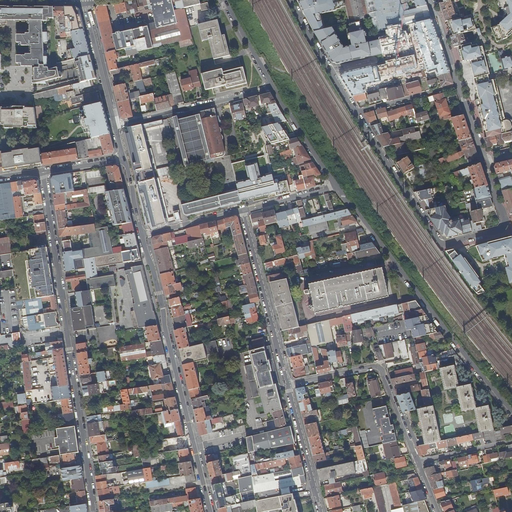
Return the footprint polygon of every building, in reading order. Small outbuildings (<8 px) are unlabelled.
[(126,2),(114,4),(117,14),(126,12),(127,13),(128,13),(128,14),(138,12),(135,0),(126,2)] [(171,0),(142,0),(145,10),(146,10),(152,9),(156,23),(157,29),(177,23),(171,0)] [(192,39),(184,8),(182,0),(171,0),(177,23),(182,41),(192,39)] [(198,0),(182,0),(184,8),(199,5),(200,11),(209,9),(207,3),(200,4),(198,0)] [(297,0),(314,32),(324,30),(320,14),(336,10),(336,9),(341,8),(341,7),(346,6),(344,0),(297,0)] [(344,0),(346,6),(350,24),(359,22),(371,19),(404,11),(401,4),(399,0),(344,0)] [(455,14),(451,0),(442,3),(439,4),(445,21),(448,21),(457,19),(456,16),(458,15),(457,13),(455,14)] [(482,0),(462,0),(468,16),(486,11),(482,0)] [(482,0),(486,11),(488,15),(511,7),(511,6),(509,0),(482,0)] [(113,35),(106,5),(98,6),(95,11),(99,27),(105,53),(116,51),(125,48),(136,45),(138,52),(153,48),(148,26),(113,35)] [(427,6),(416,8),(409,10),(404,11),(371,19),(373,25),(377,32),(431,19),(427,6)] [(26,35),(17,35),(17,46),(30,46),(30,55),(26,55),(26,56),(16,56),(16,67),(32,67),(32,84),(46,84),(46,81),(62,78),(63,76),(62,74),(62,73),(61,72),(59,72),(58,68),(50,70),(49,68),(48,68),(48,57),(44,58),(44,42),(48,42),(48,33),(43,34),(43,22),(48,21),(48,19),(55,18),(54,17),(54,7),(48,7),(13,7),(4,7),(5,25),(7,24),(7,21),(13,21),(30,21),(30,34),(26,34),(26,35)] [(61,7),(54,7),(54,17),(60,16),(60,20),(59,20),(59,23),(60,23),(61,38),(66,37),(66,34),(65,7),(61,7)] [(76,8),(65,7),(66,34),(84,29),(82,21),(79,10),(76,8)] [(511,59),(511,57),(507,46),(503,36),(511,33),(511,7),(488,15),(492,26),(497,37),(509,66),(508,70),(511,68),(511,59)] [(492,26),(488,15),(486,11),(468,16),(457,19),(448,21),(453,36),(463,33),(472,31),(492,26)] [(217,21),(198,25),(201,41),(208,39),(213,59),(229,56),(224,35),(221,36),(217,21)] [(324,30),(314,32),(325,50),(326,50),(328,54),(327,54),(332,62),(337,64),(361,58),(364,57),(364,58),(372,56),(372,55),(374,55),(382,54),(379,40),(366,43),(364,37),(366,36),(359,22),(350,24),(327,29),(324,30)] [(148,25),(148,26),(153,48),(180,41),(182,41),(177,23),(157,29),(156,23),(148,25)] [(482,41),(497,37),(492,26),(472,31),(476,42),(482,41)] [(66,37),(67,39),(71,38),(72,38),(73,41),(73,42),(75,49),(67,51),(68,61),(74,59),(91,55),(88,44),(84,29),(66,34),(66,37)] [(466,43),(463,33),(453,36),(450,37),(454,47),(456,47),(459,46),(469,44),(469,42),(466,43)] [(511,33),(503,36),(507,46),(511,44),(511,33)] [(509,66),(497,37),(482,41),(495,73),(508,70),(509,66)] [(192,39),(182,41),(180,41),(182,46),(194,43),(193,38),(192,39)] [(495,73),(482,41),(476,42),(469,44),(459,46),(463,61),(466,60),(467,62),(470,61),(471,66),(475,68),(477,77),(488,75),(495,73)] [(138,53),(138,52),(136,45),(125,48),(127,56),(138,53)] [(116,51),(105,53),(108,62),(110,71),(122,68),(122,66),(117,67),(116,61),(118,61),(116,51)] [(74,59),(80,83),(92,80),(96,79),(93,67),(91,55),(74,59)] [(122,68),(110,71),(111,77),(130,73),(130,70),(131,70),(134,82),(136,82),(142,80),(140,69),(156,65),(155,61),(122,68)] [(222,70),(202,74),(206,90),(225,85),(226,89),(246,84),(243,68),(222,73),(222,70)] [(197,70),(189,72),(191,78),(193,88),(201,86),(197,70)] [(183,102),(175,72),(166,75),(171,94),(157,98),(156,93),(153,94),(155,101),(157,111),(169,108),(178,106),(177,104),(183,102)] [(453,84),(449,72),(438,75),(441,87),(453,84)] [(477,77),(476,78),(477,81),(478,84),(476,85),(479,99),(476,99),(475,101),(483,126),(484,126),(487,138),(495,136),(497,135),(506,133),(511,131),(511,120),(509,118),(506,118),(505,118),(496,79),(490,81),(489,78),(488,75),(477,77)] [(193,88),(191,78),(181,81),(184,91),(194,89),(193,88)] [(429,79),(430,80),(427,81),(430,90),(437,88),(435,78),(429,79)] [(48,89),(77,83),(76,79),(47,85),(48,89)] [(80,83),(32,95),(33,101),(54,96),(55,102),(71,98),(83,95),(81,89),(91,86),(94,85),(92,80),(80,83)] [(143,80),(142,80),(136,82),(138,92),(128,94),(128,93),(130,92),(128,87),(126,88),(125,84),(114,87),(116,96),(118,103),(132,99),(139,98),(146,96),(144,86),(143,80)] [(418,80),(417,81),(407,84),(410,95),(421,92),(418,80)] [(387,90),(389,101),(404,97),(401,85),(401,84),(399,85),(399,87),(387,90)] [(379,93),(381,99),(387,98),(385,88),(378,90),(379,93)] [(369,102),(381,99),(379,93),(378,90),(372,91),(369,92),(370,95),(367,95),(369,102)] [(99,103),(96,92),(83,95),(71,98),(72,105),(81,103),(81,105),(85,104),(86,107),(99,103)] [(271,104),(276,103),(273,98),(270,93),(260,95),(262,105),(263,104),(270,102),(271,104)] [(367,99),(365,93),(353,96),(356,102),(367,99)] [(433,96),(437,110),(448,106),(444,93),(433,96)] [(155,101),(153,94),(146,96),(139,98),(141,104),(155,101)] [(249,108),(262,105),(260,95),(253,97),(248,99),(244,100),(245,106),(245,107),(249,106),(249,108)] [(129,118),(133,117),(130,106),(133,105),(132,99),(118,103),(120,110),(121,117),(124,119),(129,118)] [(104,109),(102,103),(99,103),(86,107),(84,107),(86,114),(81,115),(87,140),(110,134),(108,127),(105,114),(104,109)] [(272,112),(279,109),(277,105),(276,103),(271,104),(269,105),(270,107),(272,112)] [(230,107),(233,120),(246,117),(243,104),(230,107)] [(405,107),(408,115),(408,116),(411,115),(412,116),(414,116),(414,114),(415,114),(412,105),(405,107)] [(437,110),(441,121),(449,119),(452,118),(448,106),(437,110)] [(399,118),(408,115),(405,107),(397,109),(399,118)] [(2,108),(2,124),(2,125),(5,125),(5,126),(32,127),(32,126),(37,126),(36,121),(36,119),(34,108),(2,108)] [(199,112),(211,159),(222,156),(224,155),(225,154),(225,153),(225,152),(225,151),(214,108),(210,109),(199,112)] [(386,108),(376,110),(379,119),(388,116),(387,112),(386,108)] [(271,124),(272,124),(279,122),(286,120),(283,114),(279,109),(272,112),(269,113),(268,114),(269,118),(266,118),(267,125),(271,124)] [(397,109),(387,112),(388,116),(390,121),(399,118),(397,109)] [(377,120),(374,111),(364,113),(364,115),(370,124),(372,123),(372,122),(377,120)] [(417,123),(430,119),(428,113),(427,111),(415,115),(417,123)] [(193,164),(211,159),(199,112),(193,113),(194,116),(182,119),(193,164)] [(452,120),(455,130),(467,127),(463,115),(452,118),(449,119),(449,121),(452,120)] [(175,116),(173,117),(185,166),(193,164),(182,119),(178,120),(177,116),(175,116)] [(154,226),(167,223),(166,219),(165,219),(164,216),(164,213),(143,129),(148,128),(150,137),(166,133),(163,120),(129,128),(130,132),(126,133),(135,173),(137,173),(138,173),(139,177),(137,177),(137,178),(137,179),(139,183),(138,184),(148,223),(152,222),(154,226)] [(271,124),(267,125),(261,127),(271,144),(289,140),(290,139),(279,122),(272,124),(271,124)] [(380,124),(371,126),(377,136),(383,134),(380,124)] [(424,124),(418,126),(414,127),(417,139),(421,138),(419,129),(425,128),(424,124)] [(383,134),(377,136),(384,147),(394,144),(406,142),(417,139),(414,127),(413,127),(411,127),(403,129),(405,140),(403,140),(403,137),(392,140),(388,133),(383,134)] [(459,139),(459,141),(471,138),(467,127),(455,130),(458,138),(457,138),(457,140),(459,139)] [(505,141),(508,141),(506,133),(497,135),(499,144),(504,143),(503,141),(505,140),(505,141)] [(114,151),(110,134),(87,140),(75,143),(76,149),(78,160),(100,156),(112,154),(114,151)] [(496,143),(495,136),(487,138),(485,138),(487,147),(493,146),(492,144),(494,143),(494,144),(496,143)] [(290,139),(289,140),(291,149),(291,148),(294,148),(302,145),(299,142),(297,138),(290,139)] [(463,151),(474,147),(471,138),(459,141),(463,151)] [(394,144),(397,156),(409,153),(406,142),(394,144)] [(304,150),(302,145),(294,148),(296,156),(307,154),(304,150)] [(432,161),(439,159),(435,146),(431,147),(428,148),(432,161)] [(477,156),(474,147),(463,151),(439,159),(441,165),(460,159),(460,158),(461,158),(460,157),(462,157),(464,154),(465,154),(468,163),(472,161),(471,159),(477,156)] [(67,162),(78,160),(76,149),(41,155),(43,166),(50,164),(67,162)] [(8,152),(8,153),(8,155),(1,156),(3,172),(22,169),(25,168),(23,150),(18,150),(14,151),(8,152)] [(31,151),(31,150),(23,150),(25,168),(36,167),(43,166),(41,155),(41,150),(40,150),(31,151)] [(309,157),(307,154),(296,156),(298,164),(303,163),(311,161),(309,157)] [(397,164),(404,175),(414,168),(407,157),(397,164)] [(173,166),(171,159),(160,162),(163,169),(173,166)] [(511,171),(511,159),(496,164),(494,167),(497,174),(510,170),(511,172),(511,171)] [(257,162),(245,165),(249,180),(236,184),(238,191),(241,202),(275,194),(276,197),(291,193),(287,181),(275,184),(272,174),(261,177),(257,162)] [(301,171),(316,167),(314,165),(312,162),(304,165),(299,166),(301,171)] [(474,183),(475,188),(487,185),(484,174),(480,163),(459,170),(460,172),(459,172),(460,177),(471,174),(472,178),(471,179),(471,180),(470,180),(471,184),(474,183)] [(113,191),(124,189),(121,178),(119,168),(116,166),(107,167),(113,191)] [(316,177),(320,174),(316,167),(301,171),(302,177),(314,174),(316,177)] [(100,170),(84,173),(85,179),(101,176),(100,170)] [(297,191),(305,188),(303,179),(302,177),(301,171),(298,172),(300,179),(293,181),(294,186),(296,186),(297,191)] [(54,176),(51,179),(54,195),(75,192),(72,173),(54,176)] [(503,191),(511,188),(511,176),(511,177),(511,175),(504,178),(498,179),(500,185),(503,191)] [(315,186),(321,185),(321,182),(315,184),(313,177),(303,179),(305,188),(315,186)] [(37,208),(43,207),(43,204),(39,181),(36,179),(11,183),(17,218),(23,217),(20,198),(22,198),(21,196),(17,197),(17,191),(19,191),(19,190),(25,189),(26,196),(34,194),(37,208)] [(0,220),(17,218),(11,183),(0,184),(0,220)] [(106,192),(107,192),(106,185),(87,189),(87,190),(88,195),(106,192)] [(511,188),(503,191),(506,203),(510,214),(511,213),(511,188)] [(126,196),(124,189),(113,191),(107,192),(110,201),(108,202),(112,217),(114,216),(116,225),(122,224),(132,222),(132,221),(131,217),(129,211),(126,196)] [(54,195),(55,205),(56,211),(66,210),(91,206),(88,195),(87,190),(75,192),(54,195)] [(229,205),(241,202),(238,191),(236,191),(226,194),(229,205)] [(336,218),(334,212),(328,193),(324,194),(328,209),(330,210),(331,213),(327,214),(326,211),(322,212),(325,221),(326,221),(336,218)] [(217,208),(229,205),(226,194),(214,197),(217,208)] [(210,210),(217,208),(214,197),(202,200),(205,211),(210,210)] [(428,199),(419,201),(426,210),(429,210),(435,208),(433,203),(435,203),(435,201),(433,202),(432,198),(428,199)] [(444,206),(465,201),(464,198),(452,200),(449,200),(443,202),(438,205),(439,207),(444,206)] [(490,198),(480,201),(476,202),(478,210),(471,212),(474,224),(476,223),(483,221),(480,209),(493,206),(490,198)] [(185,216),(205,211),(202,200),(185,204),(182,205),(184,213),(185,216)] [(301,200),(296,201),(298,208),(300,217),(305,216),(301,200)] [(284,204),(280,205),(282,212),(276,214),(277,221),(279,228),(290,225),(289,221),(286,211),(284,204)] [(446,211),(444,206),(439,207),(435,208),(429,210),(430,214),(429,215),(438,230),(440,229),(443,234),(448,235),(450,235),(450,233),(452,233),(454,237),(464,235),(463,233),(468,232),(468,233),(473,232),(471,227),(469,220),(465,221),(464,220),(464,219),(460,220),(459,219),(452,220),(446,211)] [(298,208),(286,211),(289,221),(293,220),(294,222),(297,221),(296,219),(300,217),(298,208)] [(351,214),(347,209),(334,212),(336,218),(340,217),(351,214)] [(66,210),(56,211),(57,216),(57,220),(67,219),(66,210)] [(275,210),(263,213),(266,224),(277,221),(276,214),(275,210)] [(167,223),(180,220),(179,214),(179,212),(164,216),(165,219),(166,219),(167,223)] [(263,213),(263,212),(258,213),(251,215),(254,226),(260,224),(261,231),(261,232),(261,235),(268,234),(266,224),(263,213)] [(325,221),(322,212),(318,213),(318,214),(319,216),(316,217),(312,218),(314,224),(325,221)] [(35,224),(45,222),(45,218),(44,214),(34,216),(35,224)] [(356,222),(351,214),(340,217),(342,225),(356,222)] [(235,217),(224,219),(227,230),(229,229),(228,227),(231,227),(234,236),(242,234),(240,225),(238,219),(235,217)] [(312,218),(301,221),(303,226),(308,225),(314,224),(312,218)] [(58,224),(59,229),(68,228),(67,219),(57,220),(58,224)] [(222,220),(216,221),(218,230),(222,229),(223,232),(225,231),(226,233),(228,232),(227,230),(224,219),(222,220)] [(211,222),(208,223),(210,232),(214,231),(215,235),(219,234),(218,230),(216,221),(211,222)] [(328,229),(326,221),(325,221),(314,224),(308,225),(310,234),(328,229)] [(37,232),(47,230),(46,227),(45,222),(35,224),(37,232)] [(125,235),(135,233),(134,231),(134,228),(132,222),(122,224),(122,226),(120,226),(120,229),(123,228),(124,234),(125,235)] [(204,224),(200,225),(202,234),(210,232),(208,223),(204,224)] [(96,229),(94,224),(90,225),(68,228),(59,229),(60,237),(88,233),(92,232),(96,232),(96,229)] [(173,238),(172,232),(154,237),(152,240),(155,251),(176,245),(188,242),(204,239),(202,234),(200,225),(185,229),(186,235),(173,238)] [(78,269),(84,268),(83,259),(113,254),(112,248),(111,243),(110,237),(108,226),(96,229),(96,232),(92,232),(95,247),(91,248),(90,243),(76,245),(77,250),(72,251),(71,246),(73,246),(73,245),(71,245),(70,240),(62,242),(62,246),(63,252),(62,253),(63,256),(65,272),(78,269)] [(450,238),(454,237),(452,233),(450,233),(450,235),(448,235),(443,234),(440,229),(438,230),(442,235),(450,238)] [(39,241),(48,240),(47,230),(37,232),(39,241)] [(346,243),(357,240),(355,232),(344,235),(346,243)] [(113,254),(139,249),(137,242),(135,233),(125,235),(119,236),(121,244),(125,243),(126,246),(112,248),(113,254)] [(244,242),(242,234),(234,236),(236,243),(234,244),(234,247),(236,246),(239,255),(247,253),(244,242)] [(261,235),(259,236),(261,245),(267,244),(266,239),(269,238),(268,234),(261,235)] [(286,251),(281,234),(276,236),(278,244),(272,245),(273,250),(276,249),(277,254),(286,251)] [(511,236),(505,238),(504,239),(504,241),(498,242),(498,240),(476,246),(483,260),(504,255),(508,268),(509,271),(507,271),(510,283),(511,282),(511,236)] [(0,255),(12,254),(10,237),(0,238),(0,255)] [(204,239),(188,242),(189,245),(188,245),(188,248),(190,248),(197,246),(198,247),(199,247),(199,246),(205,244),(204,239)] [(359,248),(357,240),(346,243),(348,251),(359,248)] [(176,245),(155,251),(161,275),(174,272),(174,271),(170,255),(171,255),(171,253),(172,253),(171,250),(177,249),(176,245)] [(309,246),(308,245),(296,248),(298,255),(299,258),(305,256),(304,253),(310,252),(310,251),(309,246)] [(40,298),(54,296),(47,252),(50,252),(49,247),(33,250),(34,257),(31,257),(32,261),(30,261),(32,273),(31,273),(30,274),(30,276),(31,277),(32,277),(33,277),(34,289),(36,288),(37,292),(39,292),(40,298)] [(367,249),(347,254),(348,258),(354,257),(355,259),(380,253),(375,247),(367,249)] [(90,290),(107,287),(115,286),(114,276),(95,279),(95,277),(97,276),(96,267),(132,261),(132,262),(141,260),(140,257),(139,252),(139,249),(113,254),(83,259),(84,268),(86,279),(87,281),(87,283),(88,290),(89,290),(90,290)] [(455,251),(454,252),(452,249),(446,251),(474,290),(478,294),(485,292),(478,283),(481,282),(478,278),(479,277),(471,266),(469,267),(468,264),(469,263),(465,258),(464,259),(461,255),(459,256),(455,251)] [(248,258),(247,253),(239,255),(240,259),(241,265),(250,263),(248,258)] [(275,260),(274,261),(275,264),(278,263),(278,265),(287,263),(286,259),(288,259),(294,257),(295,262),(292,263),(293,266),(296,266),(301,264),(299,258),(298,255),(287,257),(278,260),(275,260)] [(251,267),(250,263),(241,265),(244,275),(252,273),(251,267)] [(144,272),(143,265),(126,268),(127,270),(125,271),(126,275),(128,275),(135,303),(133,304),(134,311),(130,312),(133,328),(138,327),(139,329),(140,328),(144,328),(145,327),(157,325),(156,319),(154,311),(153,309),(152,304),(144,272)] [(382,267),(309,284),(315,312),(316,316),(383,301),(382,297),(388,296),(382,267)] [(86,279),(84,268),(78,269),(80,275),(68,278),(67,275),(66,275),(67,282),(71,281),(73,290),(82,289),(81,287),(80,287),(79,280),(86,279)] [(174,272),(161,275),(164,287),(176,284),(174,272)] [(253,278),(252,273),(244,275),(246,285),(255,282),(253,278)] [(270,282),(282,279),(280,274),(268,276),(269,278),(270,282)] [(298,320),(287,278),(282,279),(270,282),(275,303),(277,311),(277,310),(282,330),(288,329),(299,327),(298,320)] [(256,287),(255,282),(246,285),(248,292),(249,294),(257,292),(256,287)] [(176,284),(164,287),(165,291),(166,296),(176,293),(175,288),(176,288),(176,289),(178,290),(182,289),(181,283),(176,284)] [(248,292),(246,285),(239,286),(241,294),(248,292)] [(75,292),(77,307),(82,307),(89,306),(92,305),(89,290),(88,290),(83,291),(75,292)] [(258,297),(257,292),(249,294),(251,304),(254,303),(260,301),(258,297)] [(57,311),(58,311),(58,307),(56,295),(54,296),(40,298),(39,298),(41,312),(43,313),(44,313),(42,301),(51,300),(52,305),(50,306),(50,308),(47,309),(47,313),(50,312),(57,311)] [(170,300),(172,309),(182,306),(180,299),(182,298),(181,297),(170,300)] [(29,331),(59,326),(59,322),(57,322),(56,320),(51,320),(50,312),(47,313),(44,313),(43,313),(41,312),(39,298),(38,298),(25,301),(26,309),(27,316),(24,316),(24,317),(23,318),(24,326),(25,326),(25,327),(29,326),(29,331)] [(421,308),(415,301),(342,317),(343,323),(343,325),(344,330),(345,332),(349,332),(352,331),(353,331),(352,323),(358,322),(359,324),(365,322),(364,321),(374,319),(374,320),(381,320),(380,317),(390,315),(390,317),(396,315),(396,314),(404,312),(405,315),(403,316),(404,320),(407,320),(426,315),(421,308)] [(254,303),(251,304),(243,306),(245,315),(256,312),(254,303)] [(172,309),(174,317),(190,314),(193,313),(192,310),(184,312),(184,310),(191,308),(190,304),(186,305),(187,306),(185,307),(183,308),(183,306),(182,306),(172,309)] [(95,328),(92,306),(71,309),(73,321),(74,331),(95,328)] [(57,322),(59,322),(58,319),(57,311),(50,312),(51,320),(56,320),(57,322)] [(259,320),(256,312),(245,315),(244,315),(245,317),(246,316),(248,323),(259,320)] [(177,330),(186,327),(193,326),(190,314),(174,317),(177,330)] [(426,315),(407,320),(409,330),(411,329),(413,329),(415,337),(422,336),(426,335),(434,333),(432,325),(432,323),(430,324),(428,324),(426,315)] [(219,326),(231,323),(230,319),(230,316),(218,319),(219,326)] [(343,323),(342,317),(329,320),(331,327),(334,327),(334,325),(343,323)] [(331,327),(329,320),(306,325),(308,331),(309,336),(310,340),(311,348),(316,348),(318,348),(317,345),(325,343),(326,346),(328,345),(328,343),(333,341),(331,327)] [(150,342),(161,340),(159,333),(157,325),(145,327),(146,331),(145,331),(146,333),(147,333),(147,335),(146,335),(146,337),(148,336),(149,342),(150,342)] [(308,331),(306,325),(299,327),(288,329),(290,340),(296,339),(296,338),(303,337),(302,332),(308,331)] [(177,340),(179,349),(190,346),(188,340),(189,340),(189,336),(187,337),(186,333),(188,333),(186,327),(177,330),(174,330),(177,340)] [(365,329),(368,337),(374,335),(373,332),(371,327),(365,329)] [(361,329),(353,331),(352,331),(354,342),(363,340),(361,329)] [(346,348),(348,347),(347,346),(345,335),(340,336),(340,335),(336,336),(338,347),(345,345),(346,348)] [(255,349),(265,346),(263,338),(252,341),(255,349)] [(153,356),(165,354),(164,351),(162,344),(161,340),(150,342),(151,347),(150,347),(150,349),(151,348),(152,354),(149,355),(149,354),(146,354),(147,357),(153,356)] [(180,355),(183,365),(194,362),(196,362),(207,359),(206,355),(219,352),(216,340),(190,346),(179,349),(180,355)] [(286,348),(288,357),(313,353),(311,348),(310,340),(307,340),(303,341),(304,344),(300,345),(300,347),(294,348),(294,346),(286,348)] [(397,341),(402,359),(408,357),(404,340),(397,341)] [(45,351),(64,348),(63,345),(63,341),(45,343),(46,349),(44,349),(45,351)] [(87,343),(76,344),(77,350),(77,353),(86,352),(88,352),(87,343)] [(122,361),(147,357),(146,354),(144,343),(119,347),(122,361)] [(386,356),(388,357),(393,356),(389,343),(378,345),(383,357),(386,356)] [(418,352),(426,350),(424,343),(415,345),(415,346),(416,352),(418,352)] [(379,361),(383,360),(383,357),(378,345),(378,344),(373,346),(379,361)] [(271,351),(269,345),(265,346),(255,349),(250,351),(253,364),(246,366),(254,397),(262,395),(266,413),(269,412),(272,411),(282,409),(276,384),(277,383),(277,384),(279,383),(279,385),(280,385),(279,382),(276,370),(274,361),(271,351)] [(413,365),(415,364),(419,363),(416,352),(415,346),(410,347),(413,365)] [(52,358),(65,356),(64,353),(64,348),(45,351),(43,351),(41,352),(37,352),(38,356),(54,353),(54,356),(52,356),(52,358)] [(324,373),(333,370),(332,365),(330,365),(328,356),(327,350),(322,349),(324,358),(325,358),(326,361),(324,361),(325,365),(320,366),(319,362),(318,362),(317,356),(318,356),(316,348),(311,348),(313,353),(314,358),(315,363),(317,374),(324,373)] [(432,354),(431,349),(426,350),(418,352),(419,358),(422,357),(430,355),(430,354),(432,354)] [(92,354),(91,351),(88,352),(86,352),(77,353),(79,367),(80,375),(90,373),(89,364),(90,364),(90,362),(92,362),(92,359),(88,359),(87,354),(92,354)] [(31,361),(30,354),(22,355),(22,358),(23,362),(30,361),(31,361)] [(160,364),(166,362),(166,359),(165,354),(153,356),(154,361),(149,363),(150,366),(160,364)] [(59,386),(69,384),(68,378),(67,371),(66,362),(65,356),(52,358),(48,358),(52,383),(58,382),(59,386)] [(431,358),(428,359),(428,360),(423,361),(423,362),(420,362),(420,363),(421,366),(423,365),(424,366),(435,363),(436,363),(436,360),(438,359),(437,357),(431,358)] [(307,365),(315,363),(314,358),(311,359),(311,362),(308,363),(307,362),(302,363),(301,359),(292,361),(294,369),(307,365)] [(26,391),(33,390),(30,361),(23,362),(24,376),(25,389),(26,391)] [(185,372),(189,390),(198,388),(200,387),(196,371),(197,370),(196,368),(195,368),(194,362),(183,365),(185,372)] [(421,366),(422,372),(424,371),(436,369),(435,363),(424,366),(423,365),(421,366)] [(153,379),(163,376),(160,364),(150,366),(153,379)] [(307,365),(294,369),(296,376),(309,372),(307,365)] [(458,386),(453,365),(439,368),(444,390),(456,387),(462,411),(474,409),(479,432),(482,432),(493,429),(488,405),(475,408),(470,384),(458,386)] [(396,378),(413,374),(412,368),(394,372),(396,378)] [(107,381),(105,371),(102,372),(96,373),(98,383),(107,381)] [(395,390),(397,395),(409,393),(421,390),(428,388),(424,371),(422,372),(419,372),(422,385),(420,385),(420,384),(395,390)] [(91,381),(90,373),(80,375),(81,381),(81,383),(91,381)] [(390,379),(392,384),(415,379),(414,377),(416,377),(417,375),(417,373),(413,374),(396,378),(390,379)] [(154,385),(171,382),(170,379),(170,375),(163,376),(153,379),(154,385)] [(353,376),(344,378),(346,386),(348,394),(349,397),(356,396),(353,382),(349,383),(348,380),(356,378),(355,376),(353,376)] [(344,378),(337,380),(339,388),(346,386),(344,378)] [(367,381),(372,398),(381,395),(379,388),(378,388),(375,379),(367,381)] [(321,394),(325,393),(326,395),(327,397),(331,396),(332,394),(331,391),(334,391),(332,381),(319,384),(320,387),(321,394)] [(168,396),(175,395),(173,390),(171,382),(154,385),(149,386),(151,390),(162,389),(163,390),(165,390),(165,391),(166,391),(168,396)] [(60,400),(71,398),(70,391),(69,384),(59,386),(58,386),(60,400)] [(83,391),(83,396),(100,394),(98,384),(88,385),(89,391),(83,391)] [(148,392),(147,386),(128,389),(128,395),(133,394),(134,394),(143,393),(143,392),(148,392)] [(306,393),(305,387),(296,389),(299,401),(309,399),(308,392),(306,393)] [(190,395),(191,400),(207,396),(206,393),(200,394),(198,388),(189,390),(190,395)] [(422,406),(423,408),(430,406),(429,403),(431,402),(428,388),(421,390),(424,406),(422,406)] [(124,404),(130,403),(128,395),(128,389),(122,390),(121,390),(124,404)] [(25,405),(27,405),(26,391),(18,392),(19,404),(25,403),(25,405)] [(400,405),(403,412),(415,409),(412,402),(411,402),(410,400),(411,400),(409,393),(397,395),(400,405)] [(348,394),(341,396),(336,397),(337,401),(338,405),(351,402),(350,399),(349,397),(348,394)] [(193,404),(194,409),(206,407),(204,399),(206,399),(209,399),(208,396),(207,396),(191,400),(193,404)] [(167,411),(178,410),(177,404),(176,400),(175,397),(165,399),(164,399),(165,401),(163,401),(164,406),(166,406),(167,411)] [(63,414),(73,412),(72,406),(71,398),(60,400),(60,402),(62,402),(63,414)] [(309,399),(299,401),(300,407),(302,413),(312,411),(309,399)] [(0,403),(1,409),(16,407),(15,401),(0,403)] [(28,412),(27,405),(25,405),(18,406),(19,414),(21,413),(22,413),(28,412)] [(195,416),(197,423),(212,419),(211,416),(206,417),(205,412),(210,411),(209,406),(206,407),(194,409),(195,416)] [(396,441),(397,441),(393,424),(391,425),(386,406),(374,409),(375,412),(376,417),(376,420),(377,424),(378,428),(379,428),(381,427),(382,432),(382,435),(384,440),(384,443),(396,441)] [(425,444),(436,442),(441,441),(433,406),(432,406),(430,406),(423,408),(417,409),(425,444)] [(138,416),(162,412),(162,408),(155,409),(155,411),(152,411),(151,409),(146,409),(137,410),(137,411),(131,412),(132,416),(133,417),(138,416)] [(284,417),(282,409),(272,411),(275,419),(284,417)] [(312,411),(302,413),(303,418),(305,426),(317,423),(322,422),(320,409),(317,410),(312,411)] [(178,437),(185,436),(184,431),(183,430),(180,417),(178,410),(167,411),(163,412),(167,426),(173,425),(175,431),(177,431),(178,437)] [(65,427),(75,426),(75,421),(74,420),(73,412),(63,414),(65,427)] [(97,422),(101,422),(100,415),(86,417),(87,420),(87,424),(97,422)] [(286,425),(284,417),(275,419),(277,427),(286,425)] [(199,429),(200,436),(212,433),(210,423),(217,421),(217,418),(212,419),(197,423),(199,429)] [(103,424),(102,421),(101,422),(97,422),(87,424),(89,432),(89,437),(99,435),(98,429),(102,429),(101,424),(103,424)] [(317,423),(305,426),(306,431),(308,437),(320,435),(317,423)] [(511,425),(507,426),(500,428),(503,440),(507,439),(506,435),(503,435),(503,433),(511,431),(511,425)] [(74,453),(79,452),(76,432),(75,426),(65,427),(57,429),(58,437),(55,438),(56,446),(59,446),(61,455),(74,453)] [(291,431),(290,426),(247,437),(247,438),(248,445),(249,453),(255,451),(294,444),(295,444),(291,431)] [(357,427),(341,430),(341,433),(345,432),(345,434),(347,433),(347,431),(353,430),(357,446),(362,445),(357,427)] [(480,445),(484,444),(482,432),(479,432),(456,437),(457,443),(479,438),(480,445)] [(366,433),(360,435),(363,448),(369,446),(366,433)] [(105,441),(104,435),(99,435),(89,437),(90,442),(90,444),(97,443),(105,441)] [(311,447),(313,455),(324,453),(320,435),(308,437),(311,447)] [(179,450),(188,449),(187,444),(185,436),(178,437),(163,439),(165,445),(176,444),(176,446),(165,448),(166,452),(179,450)] [(445,440),(447,446),(458,443),(457,443),(456,437),(445,440)] [(103,455),(109,454),(108,453),(107,453),(106,443),(109,444),(109,446),(112,445),(111,440),(106,441),(105,441),(97,443),(97,444),(98,456),(103,455)] [(436,442),(437,448),(447,446),(445,440),(441,441),(436,442)] [(397,449),(396,441),(384,443),(383,444),(386,454),(387,454),(388,458),(400,456),(398,448),(397,449)] [(425,444),(424,444),(425,451),(431,449),(432,455),(438,453),(437,448),(436,442),(425,444)] [(134,457),(141,456),(138,444),(132,445),(134,457)] [(295,447),(294,444),(285,446),(286,447),(284,448),(285,449),(286,449),(287,452),(291,451),(293,450),(295,450),(295,447)] [(355,446),(359,461),(362,460),(365,459),(362,448),(362,445),(357,446),(356,446),(355,446)] [(9,449),(0,450),(0,463),(5,463),(7,463),(6,459),(0,459),(0,455),(10,454),(9,449)] [(181,463),(191,461),(190,457),(188,449),(179,450),(181,463)] [(256,454),(255,451),(249,453),(251,465),(257,463),(256,454)] [(291,451),(287,452),(277,454),(278,459),(286,458),(287,457),(289,457),(292,456),(291,451)] [(313,455),(315,462),(326,459),(325,456),(329,455),(329,452),(324,453),(313,455)] [(76,463),(74,453),(61,455),(50,456),(51,462),(60,461),(59,457),(63,457),(65,465),(76,463)] [(206,459),(207,463),(216,461),(215,457),(216,455),(218,455),(217,453),(205,456),(206,459)] [(248,491),(254,490),(252,477),(251,465),(249,453),(246,453),(231,457),(233,465),(238,463),(241,478),(246,477),(248,491)] [(99,462),(109,461),(109,454),(103,455),(98,456),(99,462)] [(141,456),(143,469),(150,468),(151,467),(149,458),(149,454),(141,456)] [(301,462),(299,455),(294,456),(292,456),(289,457),(292,469),(302,467),(301,462)] [(472,455),(467,456),(468,464),(479,461),(477,455),(472,456),(472,455)] [(466,464),(466,467),(469,466),(468,464),(467,456),(458,458),(459,466),(459,467),(460,467),(460,466),(466,464)] [(41,465),(48,464),(47,457),(40,458),(41,465)] [(404,457),(395,459),(397,468),(406,465),(404,457)] [(286,460),(286,458),(278,459),(257,463),(251,465),(252,477),(258,476),(256,470),(286,464),(285,460),(286,460)] [(439,462),(440,467),(440,468),(444,467),(444,466),(445,466),(446,472),(453,470),(452,467),(450,459),(439,462)] [(109,461),(99,462),(101,475),(105,474),(116,473),(115,466),(114,467),(113,460),(109,461)] [(209,470),(211,477),(223,474),(221,467),(223,467),(222,465),(221,465),(220,460),(219,460),(216,461),(207,463),(209,470)] [(19,461),(7,463),(5,463),(6,469),(20,467),(19,461)] [(181,476),(185,475),(194,474),(193,469),(192,465),(191,461),(181,463),(179,463),(181,476)] [(318,475),(319,481),(361,472),(358,461),(353,462),(316,470),(318,475)] [(232,474),(233,480),(239,479),(241,478),(238,463),(233,465),(233,467),(234,472),(234,474),(232,474)] [(34,472),(49,470),(48,464),(41,465),(41,467),(33,468),(34,472)] [(73,479),(83,478),(82,473),(81,465),(62,468),(64,481),(66,480),(73,479)] [(425,468),(428,476),(436,474),(434,466),(425,468)] [(304,472),(302,467),(292,469),(286,470),(282,471),(279,472),(275,472),(275,469),(270,470),(271,473),(267,474),(267,470),(261,471),(262,475),(258,476),(252,477),(254,490),(255,493),(306,483),(306,479),(304,472)] [(144,472),(146,481),(152,480),(150,468),(143,469),(144,472)] [(128,484),(146,481),(144,472),(143,469),(126,472),(128,484)] [(442,487),(443,487),(442,480),(443,480),(443,479),(441,479),(440,475),(444,474),(444,475),(446,475),(447,478),(457,475),(456,469),(453,470),(446,472),(441,473),(438,473),(436,474),(428,476),(430,482),(433,489),(442,487)] [(211,480),(213,485),(233,480),(232,474),(234,474),(234,472),(226,474),(223,474),(211,477),(211,480)] [(386,482),(384,472),(374,474),(375,479),(374,479),(375,481),(376,481),(376,484),(386,482)] [(97,489),(112,486),(112,483),(106,484),(105,474),(101,475),(95,476),(96,483),(97,489)] [(186,483),(196,482),(194,474),(185,475),(186,483)] [(240,493),(248,491),(246,477),(241,478),(239,479),(240,493)] [(420,484),(418,477),(415,478),(408,479),(411,487),(409,487),(410,490),(408,490),(409,492),(413,491),(414,491),(422,489),(420,484)] [(75,492),(85,491),(84,485),(83,478),(73,479),(74,485),(71,485),(71,489),(74,489),(75,492)] [(170,484),(169,478),(152,480),(146,481),(147,487),(170,484)] [(479,479),(471,481),(474,492),(478,491),(477,490),(481,489),(479,479)] [(214,492),(216,499),(229,496),(231,495),(233,495),(237,494),(235,488),(233,480),(213,485),(214,492)] [(340,482),(324,485),(326,496),(342,492),(340,482)] [(403,507),(402,505),(399,494),(396,485),(396,482),(389,484),(395,509),(402,508),(403,507)] [(118,488),(118,485),(112,486),(97,489),(98,495),(117,492),(116,488),(118,488)] [(377,503),(379,511),(385,511),(384,505),(385,505),(380,486),(373,488),(377,503)] [(186,501),(189,500),(198,499),(195,487),(185,489),(186,494),(182,494),(182,496),(179,497),(179,495),(169,496),(170,498),(168,498),(168,495),(161,496),(162,498),(157,498),(157,500),(154,500),(154,499),(149,499),(150,506),(184,501),(186,501)] [(373,488),(373,487),(360,490),(361,493),(362,499),(364,498),(363,495),(371,493),(374,503),(377,503),(373,488)] [(435,495),(437,499),(442,496),(440,492),(443,491),(442,487),(433,489),(435,495)] [(493,490),(494,495),(505,493),(504,491),(508,490),(507,487),(495,489),(493,490)] [(424,493),(422,489),(414,491),(418,499),(426,497),(424,493)] [(70,506),(87,503),(86,499),(86,497),(85,491),(75,492),(68,493),(69,497),(75,496),(76,496),(77,499),(77,502),(75,502),(75,503),(75,504),(69,503),(69,506),(70,506)] [(295,500),(293,494),(256,501),(257,506),(257,511),(264,511),(283,508),(283,511),(297,511),(297,510),(298,510),(295,500)] [(342,494),(328,498),(329,503),(330,508),(341,506),(339,497),(342,496),(342,494)] [(218,509),(228,506),(227,499),(230,498),(229,496),(216,499),(218,509)] [(100,509),(100,511),(113,511),(113,510),(110,511),(109,506),(110,504),(114,503),(114,500),(115,501),(117,501),(116,498),(99,501),(100,509)] [(191,511),(203,511),(202,507),(200,499),(198,499),(189,500),(191,511)] [(256,501),(256,500),(228,506),(218,509),(219,511),(231,511),(231,510),(242,508),(242,510),(257,506),(256,501)] [(428,511),(424,500),(417,501),(402,505),(403,507),(403,511),(428,511)] [(443,508),(444,511),(448,511),(453,510),(449,500),(441,502),(443,508)] [(150,511),(157,511),(169,510),(172,509),(171,506),(183,504),(182,503),(184,503),(184,501),(150,506),(151,507),(151,509),(149,509),(150,511),(151,510),(152,511),(150,511)] [(1,503),(0,503),(0,511),(13,511),(13,507),(7,507),(6,502),(1,503)] [(87,511),(87,508),(87,503),(70,506),(70,511),(87,511)]
